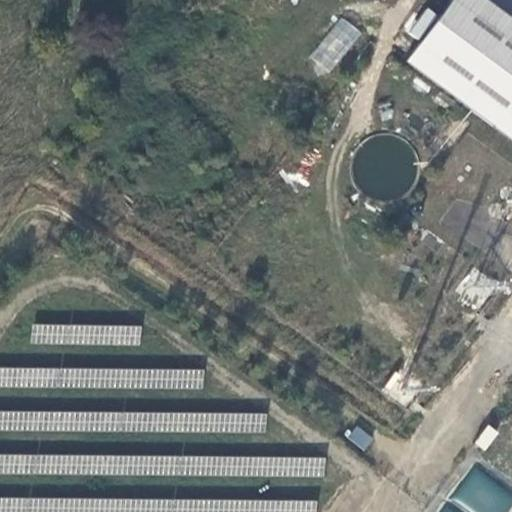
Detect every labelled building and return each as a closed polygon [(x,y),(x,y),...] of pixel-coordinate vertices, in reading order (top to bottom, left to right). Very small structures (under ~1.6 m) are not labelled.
[(455,0),(410,62),(430,77),(485,0),(455,0)] [(485,0),(430,77),(511,136),(511,17),(488,0),(485,0)] [(426,8),(409,33),(420,40),(437,15),(426,8)] [(328,74),(362,33),(341,16),(307,57),(328,74)] [(395,132),(384,130),(373,132),(365,136),(357,144),(352,152),(351,162),(352,174),(357,182),(365,190),(376,196),(387,197),(399,193),(410,186),(415,177),(418,166),(417,155),(414,147),(406,138),(395,132)] [(363,450),(373,438),(355,424),(345,437),(363,450)] [(487,450),(497,431),(486,425),(475,444),(487,450)] [(438,511),(504,511),(511,501),(511,494),(473,468),(460,488),(456,486),(438,511)]
